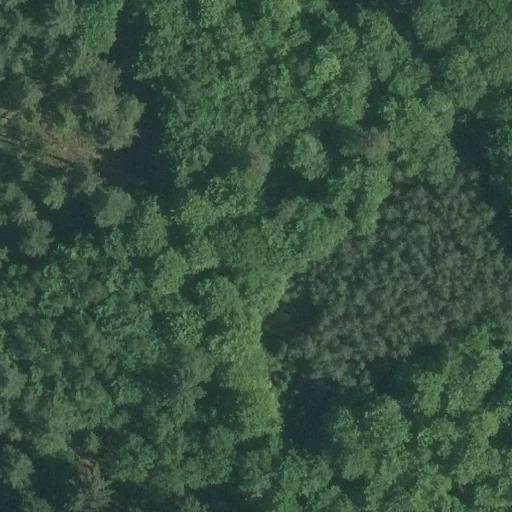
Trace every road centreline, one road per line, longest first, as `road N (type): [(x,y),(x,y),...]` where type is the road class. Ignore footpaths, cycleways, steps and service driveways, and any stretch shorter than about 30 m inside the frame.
road 1 (unclassified): [(260,511),(107,0)]
road 2 (track): [(511,107),(449,0)]
